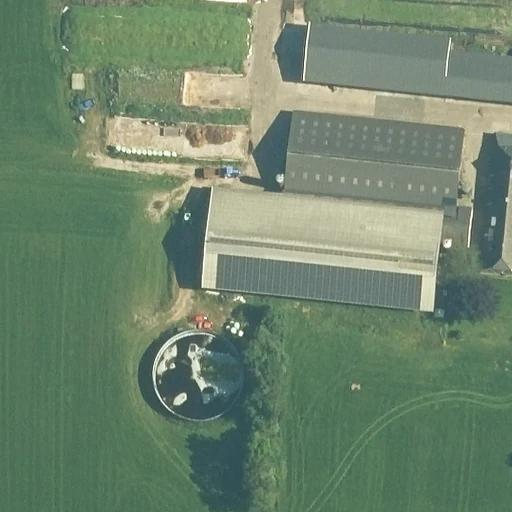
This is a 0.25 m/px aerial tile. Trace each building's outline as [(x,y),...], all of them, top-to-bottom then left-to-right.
[(343,88),(349,36),(308,31),(303,84),(343,88)] [(427,44),(349,36),(343,88),(421,96),(427,44)] [(443,98),(447,59),(449,47),(427,44),(421,96),(443,98)] [(511,65),(447,59),(443,98),(443,102),(511,109),(511,65)] [(284,185),(456,202),(461,137),(291,120),(284,185)] [(179,141),(151,142),(150,124),(126,126),(128,157),(179,153),(179,141)] [(511,141),(490,140),(486,183),(492,183),(490,195),(485,196),(477,277),(511,279),(511,141)] [(456,202),(284,185),(282,202),(210,195),(200,297),(432,321),(438,249),(465,251),(469,214),(455,213),(456,202)]
